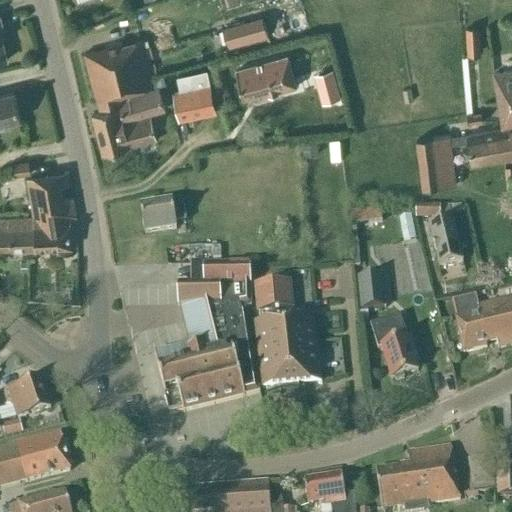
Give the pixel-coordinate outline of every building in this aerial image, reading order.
[(261,17),(224,27),(230,48),(267,38),(261,17)] [(479,55),(478,26),(465,27),(467,56),(479,55)] [(96,101),(114,96),(152,86),(140,39),(84,53),(96,101)] [(260,97),(296,87),(287,56),(235,71),(243,98),(259,94),(260,97)] [(511,69),(493,73),(499,109),(502,127),(498,128),(504,160),(511,158),(511,69)] [(179,90),(173,92),(179,120),(215,112),(206,70),(176,76),(179,90)] [(331,70),(319,74),(327,101),(339,98),(331,70)] [(163,75),(151,79),(153,86),(165,83),(163,75)] [(121,115),(129,145),(154,137),(147,112),(164,107),(158,87),(117,99),(122,115),(121,115)] [(402,91),(405,103),(413,101),(411,89),(402,91)] [(0,124),(21,120),(14,92),(0,95),(0,124)] [(114,96),(96,101),(99,111),(91,113),(102,153),(129,146),(129,145),(121,115),(120,115),(118,107),(117,107),(114,96)] [(481,112),(466,114),(468,125),(483,122),(481,112)] [(449,126),(410,131),(417,189),(456,184),(452,148),(469,146),(471,165),(504,160),(498,128),(468,134),(467,130),(450,133),(449,126)] [(364,137),(346,139),(351,188),(369,186),(364,137)] [(318,155),(317,140),(302,142),(303,156),(318,155)] [(28,161),(13,164),(16,177),(31,174),(28,161)] [(63,199),(61,186),(71,185),(68,171),(27,179),(33,217),(35,250),(72,248),(70,218),(77,217),(73,197),(63,199)] [(172,202),(140,207),(144,235),(176,230),(175,223),(186,222),(184,205),(172,206),(172,202)] [(441,207),(416,207),(416,221),(441,221),(441,207)] [(352,213),(354,224),(382,221),(381,210),(352,213)] [(35,250),(33,217),(0,218),(0,222),(1,223),(1,225),(2,252),(35,250)] [(439,269),(463,263),(453,219),(429,225),(439,269)] [(245,399),(245,398),(260,395),(246,304),(253,304),(251,265),(205,266),(205,283),(178,285),(179,306),(189,344),(154,353),(169,415),(183,412),(183,414),(184,414),(184,413),(214,406),(244,399),(245,399)] [(288,273),(272,274),(273,285),(289,283),(288,273)] [(383,277),(359,279),(362,311),(386,309),(383,277)] [(279,388),(279,389),(285,388),(287,402),(280,402),(285,441),(313,438),(306,386),(323,384),(315,317),(279,322),(278,311),(293,310),(290,283),(289,283),(273,285),(256,286),(260,323),(257,324),(264,390),(279,388)] [(511,299),(478,307),(475,293),(452,299),(457,318),(455,319),(463,354),(487,349),(486,346),(497,343),(499,350),(511,347),(511,299)] [(408,340),(403,324),(400,315),(370,325),(378,349),(381,348),(391,380),(418,372),(412,353),(414,352),(410,339),(408,340)] [(17,418),(51,407),(41,378),(7,389),(13,406),(0,410),(0,422),(17,418)] [(3,427),(6,438),(20,434),(17,423),(3,427)] [(0,489),(70,472),(61,434),(17,445),(18,447),(0,451),(0,489)] [(409,465),(375,470),(381,510),(403,507),(403,511),(422,511),(421,506),(427,505),(459,500),(451,447),(408,453),(409,465)] [(511,460),(497,460),(498,478),(498,496),(511,496),(511,460)] [(356,511),(355,496),(345,497),(342,476),(304,482),(308,506),(324,503),(324,508),(330,507),(330,511),(356,511)] [(268,484),(190,490),(191,511),(282,511),(281,483),(268,484)] [(70,511),(65,493),(29,502),(18,505),(18,506),(9,508),(10,511),(70,511)]
